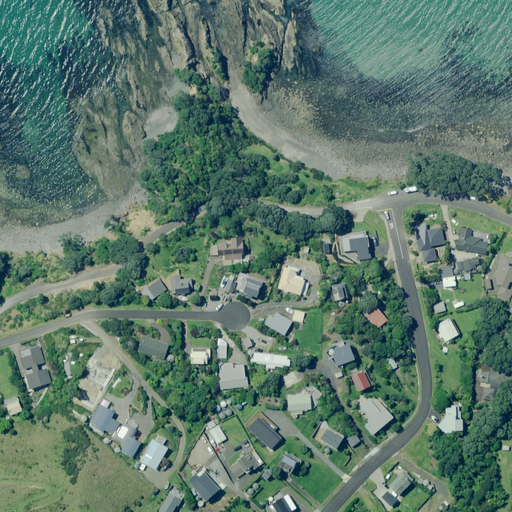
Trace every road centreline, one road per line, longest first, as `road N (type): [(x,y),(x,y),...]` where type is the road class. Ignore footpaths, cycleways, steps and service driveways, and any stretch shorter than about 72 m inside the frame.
road 1 (unclassified): [(389,199),(306,212),(211,203),(121,266),(0,308)]
road 2 (residential): [(389,199),(426,396),(407,433),(327,511)]
road 3 (residential): [(0,342),(88,315),(234,315)]
road 4 (residential): [(511,221),(455,199),(389,199)]
